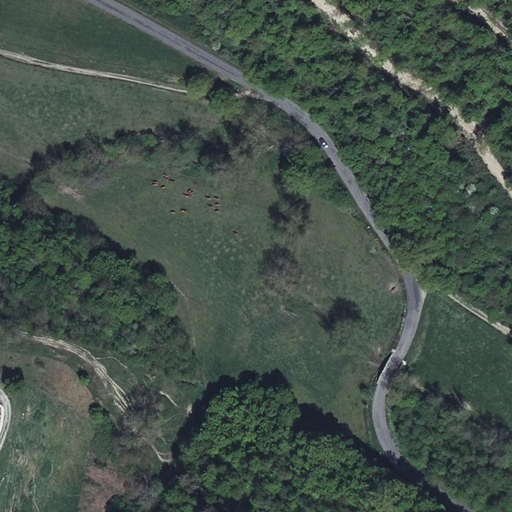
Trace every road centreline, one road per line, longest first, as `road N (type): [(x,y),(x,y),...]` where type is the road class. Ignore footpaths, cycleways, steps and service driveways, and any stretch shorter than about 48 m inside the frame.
road 1 (tertiary): [(400,357),(419,307),(417,279),(318,130),(218,51),(95,0)]
road 2 (secondary): [(468,511),(397,461),(379,403),(400,357)]
